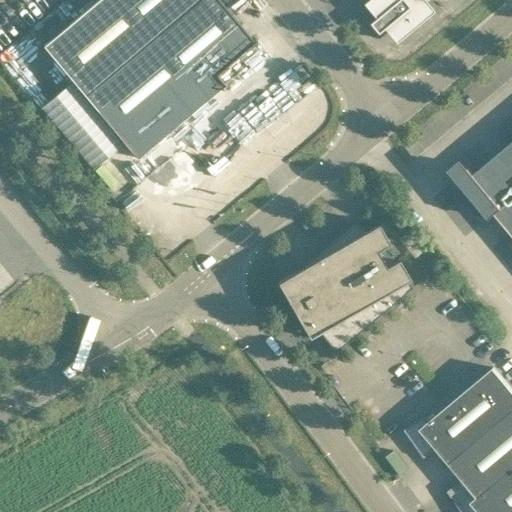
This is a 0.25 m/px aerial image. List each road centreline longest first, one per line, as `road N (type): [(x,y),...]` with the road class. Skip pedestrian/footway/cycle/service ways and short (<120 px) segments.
road 1 (unclassified): [(383,511),(204,276)]
road 2 (unclassified): [(204,276),(388,120)]
road 3 (unclassified): [(0,194),(120,338)]
road 4 (unclassified): [(388,120),(511,12)]
road 5 (unclassified): [(388,120),(287,0)]
road 6 (unclassified): [(0,411),(120,338)]
